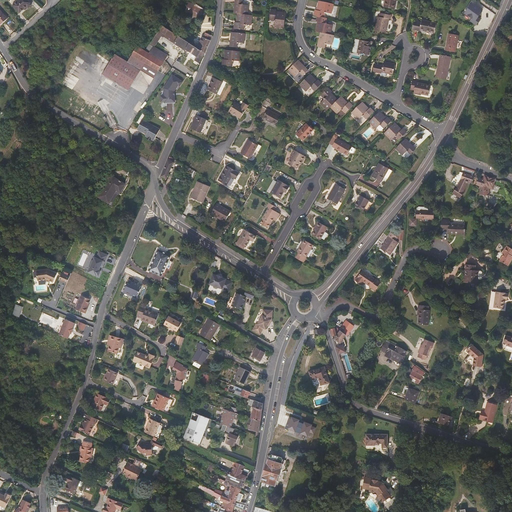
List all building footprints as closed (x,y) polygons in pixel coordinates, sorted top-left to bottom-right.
[(27,9),(28,8),(32,5),(30,3),(31,3),(28,0),(18,0),(19,0),(13,5),(20,13),(24,9),(25,10),(27,9)] [(241,0),(235,0),(234,13),(237,14),(248,15),(249,6),(242,5),(243,0),(241,0)] [(395,9),(396,0),(384,0),(383,7),(389,8),(395,9)] [(331,13),(333,4),(319,1),(317,11),(315,11),(314,15),(318,16),(324,17),(325,13),(326,13),(326,12),(331,13)] [(203,10),(194,7),(195,4),(189,2),(185,11),(190,13),(190,14),(200,18),(203,10)] [(476,5),(475,6),(471,4),(465,13),(472,18),(470,21),(476,25),(477,22),(479,19),(477,18),(483,10),(476,5)] [(286,13),(275,12),(275,10),(271,10),(270,19),(274,20),(275,21),(275,26),(284,27),(286,13)] [(387,26),(389,19),(390,19),(391,15),(380,13),(379,17),(377,16),(374,30),(386,33),(387,26)] [(237,14),(236,24),(235,24),(234,29),(244,30),(244,25),(245,25),(245,24),(251,25),(252,15),(248,15),(237,14)] [(321,32),(330,34),(332,25),(327,24),(327,23),(326,23),(327,18),(324,17),(318,16),(316,20),(318,21),(318,22),(316,31),(321,32)] [(434,33),(436,23),(422,20),(421,22),(414,21),(412,30),(416,30),(420,31),(420,30),(434,33)] [(150,44),(154,47),(161,36),(163,37),(164,37),(165,35),(169,30),(162,25),(150,44)] [(197,48),(178,36),(169,30),(164,37),(174,43),(185,51),(186,49),(191,52),(197,56),(195,60),(198,62),(205,53),(197,48)] [(229,47),(238,47),(238,42),(245,43),(245,33),(230,32),(229,47)] [(330,34),(321,32),(318,46),(325,47),(326,41),(333,42),(334,35),(330,34)] [(211,40),(212,36),(205,33),(204,38),(202,37),(197,48),(205,53),(211,40)] [(455,53),(459,35),(448,33),(447,42),(445,50),(455,53)] [(369,46),(370,42),(360,40),(357,53),(369,55),(370,50),(368,50),(369,46)] [(154,47),(150,44),(149,45),(145,51),(137,46),(132,55),(127,62),(115,54),(102,74),(128,90),(141,70),(154,78),(168,55),(154,47)] [(225,50),(224,60),(223,60),(222,65),(232,66),(233,61),(233,60),(239,61),(240,51),(225,50)] [(439,61),(437,68),(436,77),(446,79),(451,57),(440,55),(439,61)] [(299,59),(287,70),(294,77),(300,72),(303,76),(309,70),(299,59)] [(393,74),(395,64),(389,63),(384,61),(383,66),(374,64),(373,71),(381,73),(381,75),(386,76),(386,73),(393,74)] [(319,81),(317,82),(310,74),(300,84),(306,91),(310,87),(311,88),(312,87),(315,90),(322,84),(319,81)] [(183,81),(172,75),(163,89),(164,95),(160,95),(161,103),(176,103),(178,98),(174,95),(183,81)] [(217,94),(223,82),(213,77),(207,89),(217,94)] [(421,95),(421,94),(428,96),(431,85),(416,82),(416,81),(414,81),(412,80),(410,89),(414,90),(414,93),(421,95)] [(331,106),(337,100),(330,92),(331,91),(328,88),(321,95),(324,98),(324,99),(320,103),(327,110),(331,106)] [(350,103),(349,104),(341,96),(337,100),(331,106),(337,113),(341,109),(342,110),(343,109),(346,113),(348,110),(353,106),(350,103)] [(199,112),(202,105),(196,102),(193,109),(199,112)] [(240,119),(248,106),(243,103),(241,106),(234,102),(229,111),(240,119)] [(369,110),(362,102),(351,112),(358,119),(362,115),(363,116),(364,115),(367,119),(369,116),(374,112),(371,109),(369,110)] [(276,125),(281,116),(268,109),(263,118),(276,125)] [(387,119),(380,111),(369,122),(376,129),(380,125),(381,125),(384,128),(386,126),(391,121),(388,118),(387,119)] [(203,134),(208,120),(207,120),(196,115),(190,128),(201,133),(203,134)] [(137,129),(147,134),(146,136),(154,141),(155,139),(160,129),(143,119),(137,129)] [(313,130),(307,123),(296,134),(303,141),(308,135),(313,130)] [(402,130),(395,123),(384,133),(391,140),(395,136),(396,137),(396,136),(400,139),(402,137),(406,132),(403,129),(402,130)] [(336,149),(340,151),(347,155),(352,147),(337,138),(336,140),(332,137),(329,143),(333,145),(332,146),(336,149)] [(406,138),(396,148),(406,159),(416,149),(406,138)] [(250,159),(258,145),(248,140),(240,153),(250,159)] [(296,168),(299,163),(301,164),(303,160),(306,156),(294,150),(290,158),(291,159),(288,164),(296,168)] [(170,156),(168,160),(161,176),(167,179),(170,172),(172,172),(173,169),(171,168),(175,159),(174,158),(170,156)] [(381,161),(380,164),(379,163),(371,176),(376,179),(381,182),(384,177),(386,178),(388,178),(392,171),(388,169),(388,168),(389,166),(381,161)] [(226,165),(223,172),(220,176),(218,180),(227,185),(232,177),(235,179),(239,173),(226,165)] [(196,172),(193,170),(190,168),(187,167),(185,170),(188,172),(191,174),(188,180),(189,180),(188,182),(188,183),(189,184),(190,181),(191,181),(192,178),(194,178),(196,172)] [(464,191),(468,183),(472,185),(475,177),(476,173),(474,172),(473,176),(466,174),(460,172),(458,178),(454,176),(451,183),(457,187),(453,193),(460,197),(465,192),(464,191)] [(495,179),(484,175),(483,178),(483,179),(479,178),(477,185),(480,186),(480,195),(484,195),(484,202),(490,202),(495,205),(498,198),(492,196),(489,196),(489,188),(493,189),(495,185),(493,185),(494,182),(495,179)] [(112,207),(120,195),(121,195),(127,185),(111,176),(99,197),(100,198),(99,199),(112,207)] [(231,178),(227,187),(232,189),(236,180),(231,178)] [(289,186),(288,186),(288,185),(278,180),(271,193),(280,198),(282,195),(284,192),(285,193),(289,186)] [(203,203),(210,186),(198,181),(191,198),(197,200),(203,203)] [(337,204),(345,190),(335,184),(327,199),(332,201),(337,204)] [(363,211),(369,200),(361,195),(358,201),(355,206),(363,211)] [(271,224),(273,220),(274,220),(275,220),(276,221),(280,214),(274,211),(278,204),(271,200),(267,207),(269,208),(262,219),(264,220),(262,223),(267,225),(269,223),(271,224)] [(231,211),(217,203),(211,214),(218,218),(225,222),(226,221),(231,211)] [(428,207),(419,207),(419,210),(417,210),(416,219),(409,219),(409,226),(416,226),(417,218),(420,219),(427,219),(434,220),(434,210),(428,210),(428,207)] [(449,219),(441,219),(441,229),(448,230),(448,235),(451,235),(454,235),(464,235),(463,239),(465,239),(465,230),(464,230),(465,224),(449,224),(449,219)] [(318,222),(315,226),(313,230),(314,231),(312,235),(320,239),(328,227),(318,222)] [(244,249),(245,247),(246,247),(250,240),(253,242),(255,239),(256,237),(245,230),(237,243),(236,242),(235,244),(244,249)] [(398,237),(391,233),(381,249),(390,255),(394,249),(398,242),(396,241),(398,237)] [(313,245),(304,240),(300,246),(297,252),(298,253),(295,258),(303,262),(313,245)] [(511,246),(500,244),(499,254),(501,254),(499,262),(511,264),(511,258),(511,254),(511,252),(511,246)] [(161,276),(171,255),(158,250),(153,260),(149,270),(161,276)] [(106,262),(109,255),(99,252),(97,258),(95,258),(93,261),(92,261),(90,266),(91,267),(89,273),(97,276),(97,275),(99,276),(101,271),(100,270),(104,261),(106,262)] [(476,265),(466,265),(465,270),(464,276),(464,282),(478,284),(479,271),(475,271),(476,265)] [(52,282),(56,272),(48,269),(36,270),(38,280),(45,279),(52,282)] [(355,280),(356,281),(362,285),(363,282),(370,287),(375,291),(378,287),(381,282),(363,270),(357,278),(356,277),(355,280)] [(69,276),(63,273),(60,279),(67,282),(69,276)] [(230,292),(233,282),(226,279),(222,278),(223,277),(217,275),(217,276),(213,274),(209,284),(213,286),(213,287),(214,288),(216,289),(218,288),(219,288),(224,290),(230,292)] [(134,282),(131,281),(129,280),(123,293),(130,295),(130,296),(133,297),(137,299),(141,289),(140,288),(141,285),(138,284),(139,282),(135,280),(134,282)] [(245,301),(246,297),(253,299),(256,292),(246,289),(244,296),(236,293),(231,306),(242,310),(242,308),(243,305),(245,306),(246,302),(245,301)] [(506,293),(496,292),(494,307),(503,309),(505,299),(507,299),(507,297),(508,294),(506,294),(506,293)] [(86,310),(89,300),(80,297),(75,310),(84,314),(86,310)] [(155,326),(159,313),(146,308),(147,306),(141,303),(136,316),(139,317),(142,318),(141,320),(155,326)] [(429,306),(418,305),(418,310),(418,315),(419,315),(418,324),(428,325),(430,310),(428,310),(429,306)] [(23,307),(17,306),(14,314),(20,318),(23,307)] [(266,329),(268,326),(269,326),(270,323),(272,320),(273,310),(263,309),(263,315),(257,324),(256,324),(252,330),(260,335),(264,328),(266,329)] [(177,332),(182,323),(169,316),(164,325),(177,332)] [(72,327),(74,322),(65,318),(58,334),(68,337),(70,332),(71,333),(73,328),(72,327)] [(215,333),(220,325),(209,319),(200,335),(210,340),(215,333)] [(337,327),(331,329),(333,336),(336,335),(334,339),(337,341),(340,343),(346,335),(347,336),(354,326),(346,320),(339,329),(337,327)] [(86,325),(79,322),(77,328),(83,330),(86,325)] [(110,335),(108,340),(107,345),(109,345),(108,351),(117,354),(119,348),(121,348),(123,344),(124,344),(125,339),(110,335)] [(181,346),(184,338),(177,335),(176,339),(174,343),(181,346)] [(511,337),(506,335),(503,343),(507,344),(506,345),(511,347),(511,337)] [(434,343),(425,339),(422,345),(421,344),(420,348),(418,352),(419,353),(417,357),(425,360),(427,356),(428,356),(431,348),(432,349),(434,343)] [(390,345),(385,342),(381,350),(386,353),(385,355),(388,357),(391,358),(392,356),(401,361),(405,355),(407,356),(409,353),(391,342),(390,345)] [(205,360),(208,354),(204,352),(207,347),(198,343),(196,347),(199,349),(192,360),(195,361),(193,365),(199,368),(201,365),(202,365),(205,360)] [(483,355),(472,344),(466,351),(474,358),(473,366),(477,366),(481,367),(483,355)] [(336,347),(339,355),(346,353),(343,345),(336,347)] [(262,357),(265,353),(257,348),(252,356),(260,361),(262,357)] [(150,368),(154,358),(155,356),(152,355),(149,353),(148,356),(137,351),(133,361),(150,368)] [(425,372),(412,364),(410,363),(408,361),(405,365),(407,367),(410,369),(408,373),(406,377),(419,384),(425,372)] [(188,369),(183,366),(183,365),(177,362),(175,365),(173,369),(175,370),(174,372),(176,373),(177,374),(176,378),(172,377),(171,382),(171,383),(175,383),(173,390),(180,392),(182,382),(183,382),(183,380),(185,380),(188,369)] [(247,378),(251,372),(241,367),(235,380),(244,384),(247,378)] [(330,382),(325,367),(324,367),(309,372),(314,387),(330,382)] [(113,385),(118,373),(108,369),(106,374),(105,374),(104,377),(102,380),(113,385)] [(203,373),(202,373),(200,381),(206,383),(209,375),(203,373)] [(249,395),(250,392),(234,386),(233,389),(229,388),(228,391),(248,398),(249,395)] [(419,392),(409,388),(407,394),(405,400),(415,404),(419,392)] [(108,406),(111,399),(97,393),(94,400),(91,406),(101,411),(104,404),(108,406)] [(163,411),(170,396),(164,394),(163,396),(158,394),(156,400),(153,406),(163,411)] [(263,403),(254,400),(254,401),(250,399),(248,405),(254,407),(262,410),(262,407),(263,403)] [(497,405),(487,402),(485,412),(482,411),(479,419),(486,421),(492,423),(497,405)] [(261,416),(262,410),(254,407),(251,418),(260,421),(261,416)] [(233,420),(235,413),(228,411),(225,410),(220,423),(228,426),(231,427),(233,420)] [(200,444),(210,419),(193,412),(189,425),(184,437),(183,438),(200,444)] [(452,416),(442,413),(439,422),(444,424),(449,426),(452,417),(452,416)] [(90,434),(95,423),(96,423),(98,419),(88,415),(84,422),(83,422),(82,425),(81,424),(79,430),(90,434)] [(306,434),(310,424),(290,416),(286,426),(306,434)] [(260,427),(260,421),(251,418),(246,417),(245,424),(251,425),(250,429),(259,432),(260,427)] [(154,436),(160,423),(150,418),(147,425),(144,432),(154,436)] [(238,437),(239,433),(233,431),(235,429),(231,427),(228,426),(225,433),(229,435),(226,443),(235,446),(236,442),(238,437)] [(375,445),(379,445),(379,443),(382,443),(382,444),(382,448),(387,447),(388,434),(378,434),(366,434),(366,445),(375,445)] [(168,449),(169,447),(156,441),(155,441),(152,440),(152,439),(150,444),(144,444),(142,442),(136,448),(142,453),(146,453),(146,455),(152,455),(152,447),(154,447),(155,446),(161,448),(162,446),(167,448),(168,449)] [(92,457),(93,448),(92,448),(92,443),(83,442),(82,446),(81,446),(80,450),(79,455),(81,455),(80,461),(89,463),(90,457),(92,457)] [(196,458),(178,448),(175,456),(192,464),(196,458)] [(120,453),(116,451),(112,461),(115,462),(118,464),(123,461),(122,456),(119,455),(120,453)] [(278,487),(281,477),(283,478),(284,475),(282,474),(286,461),(283,460),(282,457),(272,454),(270,455),(268,459),(266,466),(261,481),(267,483),(266,485),(266,486),(268,487),(269,486),(270,484),(276,486),(278,487)] [(136,481),(141,470),(138,468),(142,460),(136,458),(134,464),(136,465),(135,465),(128,462),(123,473),(126,474),(126,476),(136,481)] [(242,474),(245,466),(236,463),(232,473),(230,472),(229,473),(246,480),(247,476),(242,474)] [(215,475),(218,469),(210,464),(207,470),(215,475)] [(246,480),(229,473),(225,471),(223,474),(227,476),(225,481),(225,482),(232,485),(241,489),(242,489),(245,481),(246,480)] [(84,483),(83,482),(67,475),(66,478),(65,480),(69,481),(65,489),(74,493),(78,485),(81,487),(82,486),(84,483)] [(372,479),(372,480),(371,480),(371,478),(365,477),(363,489),(369,490),(369,491),(376,493),(378,495),(377,496),(382,503),(395,494),(390,487),(387,489),(383,482),(378,481),(379,480),(372,479)] [(239,493),(241,489),(232,485),(225,482),(225,481),(221,479),(219,482),(226,486),(224,492),(216,489),(214,492),(222,496),(228,498),(236,500),(240,502),(243,494),(239,493)] [(167,493),(170,484),(165,482),(162,489),(160,494),(164,496),(165,492),(167,493)] [(214,492),(210,490),(200,484),(198,488),(213,495),(219,499),(220,497),(221,497),(220,500),(220,501),(220,502),(223,503),(223,501),(235,505),(244,509),(244,507),(245,505),(236,502),(236,500),(228,498),(222,496),(214,492)] [(105,496),(107,489),(101,486),(98,493),(99,493),(105,496)] [(6,493),(5,494),(0,491),(0,505),(6,508),(10,498),(11,495),(9,494),(6,493)] [(121,510),(124,504),(123,503),(119,502),(108,498),(106,503),(109,504),(108,505),(107,508),(105,507),(103,511),(115,511),(117,508),(121,510)] [(14,511),(28,511),(30,508),(29,507),(31,503),(27,501),(23,500),(19,507),(14,511)] [(232,511),(233,511),(235,505),(223,501),(223,503),(221,507),(220,510),(224,511),(226,511),(235,511),(234,511),(232,511)] [(392,501),(385,505),(388,510),(395,506),(392,501)]
